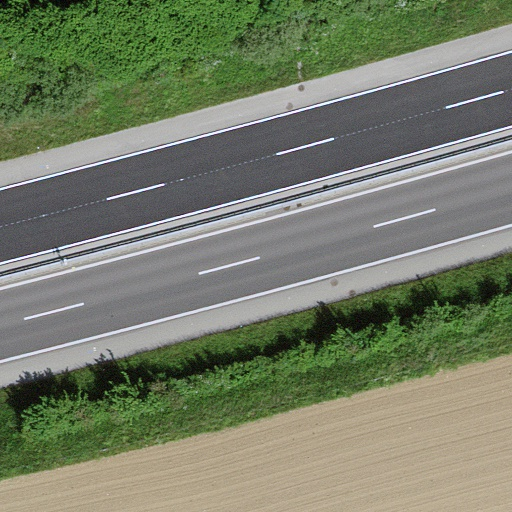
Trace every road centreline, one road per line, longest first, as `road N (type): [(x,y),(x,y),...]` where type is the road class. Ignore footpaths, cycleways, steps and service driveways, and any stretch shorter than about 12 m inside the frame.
road 1 (motorway): [(511,88),(0,225)]
road 2 (motorway): [(0,323),(511,187)]
